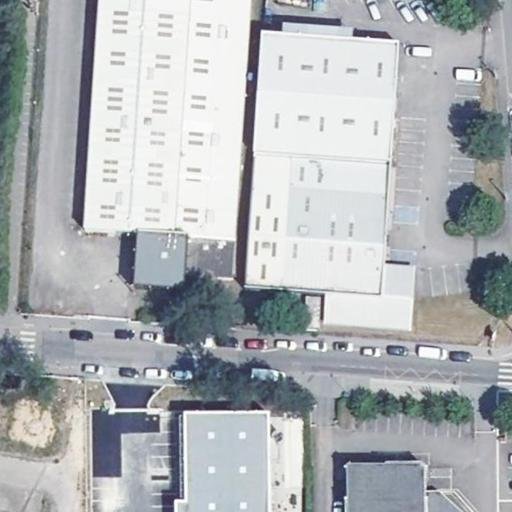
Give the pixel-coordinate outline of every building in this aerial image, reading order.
[(101,0),(85,232),(138,236),(146,236),(144,273),(170,275),(162,283),(167,293),(185,294),(187,276),(232,279),(250,0),(101,0)] [(264,37),(257,141),(391,150),(398,46),(264,37)] [(391,150),(257,141),(246,289),(331,295),(329,321),(406,326),(409,273),(383,271),(391,150)] [(135,291),(167,293),(162,283),(170,275),(144,273),(146,236),(138,236),(135,291)] [(65,511),(65,407),(0,406),(0,511),(65,511)] [(272,511),(270,411),(184,411),(185,499),(175,500),(175,511),(272,511)] [(426,511),(426,468),(347,469),(346,511),(426,511)]
